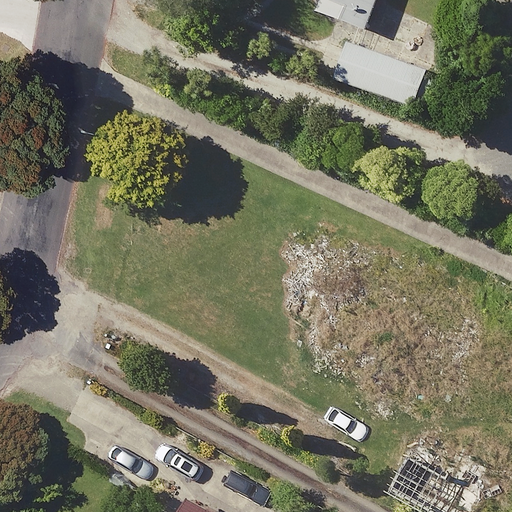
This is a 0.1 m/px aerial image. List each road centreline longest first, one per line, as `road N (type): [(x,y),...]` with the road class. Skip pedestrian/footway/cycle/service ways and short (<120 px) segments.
road 1 (unknown): [(73,1),(381,145),(449,160),(511,145)]
road 2 (unknown): [(4,317),(345,511)]
road 3 (residential): [(73,0),(23,267),(0,330)]
